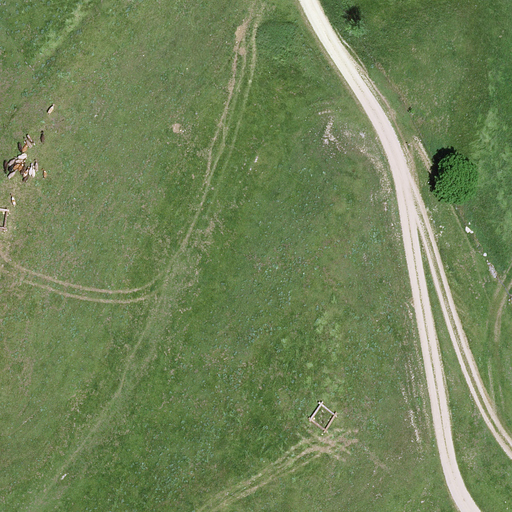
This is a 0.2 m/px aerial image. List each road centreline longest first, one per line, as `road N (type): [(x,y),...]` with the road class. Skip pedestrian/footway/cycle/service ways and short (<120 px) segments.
road 1 (track): [(472,511),(452,474),(406,174),(384,117),(310,0)]
road 2 (track): [(406,174),(426,213),(483,403),(511,453)]
